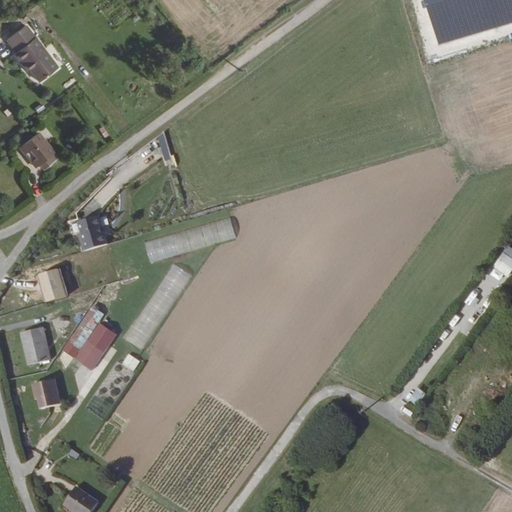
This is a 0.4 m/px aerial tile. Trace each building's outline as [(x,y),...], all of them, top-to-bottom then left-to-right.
[(511,0),(430,0),(443,43),(511,22),(511,0)] [(38,83),(57,69),(25,26),(5,40),(14,53),(12,54),(23,68),(26,66),(30,71),(38,83)] [(37,163),(42,169),(55,159),(35,132),(17,145),(33,167),(37,163)] [(108,242),(101,213),(78,218),(85,248),(108,242)] [(230,218),(144,242),(149,263),(237,239),(230,218)] [(499,280),(502,274),(508,278),(511,269),(511,248),(505,245),(489,275),(499,280)] [(191,276),(174,265),(126,338),(141,351),(191,276)] [(115,298),(111,284),(69,298),(73,312),(115,298)] [(97,315),(90,310),(76,331),(72,330),(65,340),(68,342),(54,362),(65,370),(74,357),(98,321),(103,315),(99,312),(97,315)] [(92,369),(116,333),(98,321),(74,357),(92,369)] [(46,326),(25,332),(33,364),(54,360),(46,326)] [(128,353),(121,364),(133,372),(140,361),(128,353)] [(62,401),(57,378),(35,383),(40,406),(62,401)] [(407,401),(414,406),(424,392),(417,387),(407,401)] [(69,448),(66,454),(77,458),(79,452),(69,448)] [(92,511),(99,502),(77,487),(64,505),(74,511),(92,511)]
